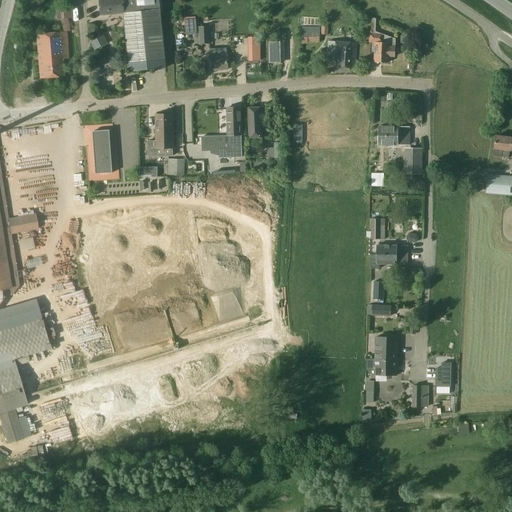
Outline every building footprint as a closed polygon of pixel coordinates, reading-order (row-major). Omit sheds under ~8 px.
[(124,13),(130,71),(165,68),(158,0),(100,0),(102,15),(124,13)] [(71,9),(58,10),(59,19),(65,19),(72,18),(71,9)] [(196,19),(185,20),(185,33),(197,32),(196,19)] [(199,27),(199,45),(210,44),(209,26),(199,27)] [(302,37),(320,38),(320,28),(302,28),(302,37)] [(374,62),(389,63),(389,57),(395,57),(395,43),(381,43),(381,34),(370,30),(369,43),(375,43),(374,62)] [(36,35),(40,78),(63,76),(62,60),(68,59),(66,32),(36,35)] [(103,33),(92,37),(97,48),(108,43),(103,33)] [(248,38),(249,61),(260,61),(259,37),(248,38)] [(356,42),(328,41),(328,56),(335,56),(335,68),(354,69),(356,42)] [(269,42),(269,64),(284,63),(283,42),(269,42)] [(210,57),(210,70),(228,69),(227,56),(227,48),(209,49),(210,57)] [(248,108),(250,147),(262,147),(262,137),(261,107),(248,108)] [(227,125),(241,125),(241,108),(227,108),(227,125)] [(147,141),(147,157),(173,157),(173,148),(174,148),(173,115),(155,115),(156,141),(147,141)] [(218,147),(218,158),(242,158),(241,136),(241,125),(227,125),(228,147),(218,147)] [(293,125),(293,144),(302,143),(302,125),(293,125)] [(378,145),(409,145),(409,127),(378,126),(378,145)] [(113,173),(109,130),(92,131),(95,174),(113,173)] [(493,156),(509,158),(510,150),(511,150),(511,144),(511,137),(495,136),(494,148),(493,156)] [(210,151),(210,137),(202,137),(202,152),(210,151)] [(404,171),(422,171),(422,152),(404,151),(404,171)] [(184,160),(168,159),(168,175),(184,176),(184,160)] [(157,167),(139,167),(139,177),(157,177),(157,167)] [(0,173),(0,296),(12,295),(18,286),(16,270),(0,173)] [(371,173),(371,186),(384,187),(384,174),(371,173)] [(511,195),(511,176),(487,174),(486,193),(511,195)] [(8,220),(11,234),(38,229),(35,214),(8,220)] [(371,239),(380,239),(380,219),(371,219),(371,239)] [(377,254),(407,254),(407,246),(397,246),(397,245),(377,245),(377,254)] [(370,269),(380,269),(380,264),(407,264),(407,254),(377,254),(377,255),(370,255),(370,269)] [(373,300),(384,300),(384,282),(374,282),(373,300)] [(371,315),(391,317),(391,306),(372,305),(371,315)] [(0,419),(7,443),(23,439),(14,409),(9,410),(9,408),(27,402),(24,395),(14,360),(50,349),(47,338),(55,336),(52,328),(45,330),(42,320),(0,331),(0,419)] [(387,360),(397,359),(397,338),(376,338),(376,357),(375,357),(375,358),(387,358),(387,360)] [(375,375),(397,375),(397,359),(387,360),(387,358),(375,358),(375,375)] [(446,390),(446,366),(438,366),(438,372),(433,372),(433,390),(446,390)] [(412,407),(422,407),(422,386),(412,385),(412,407)]
